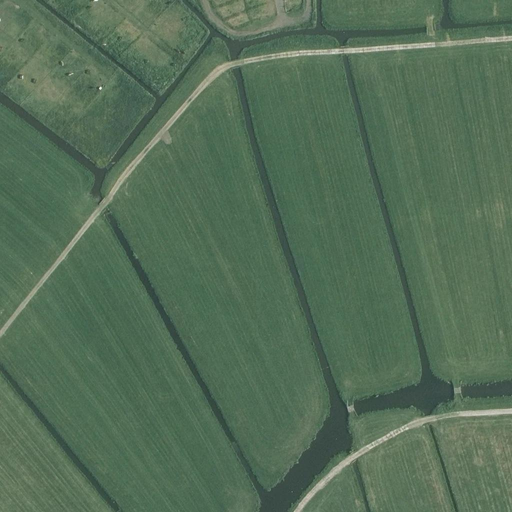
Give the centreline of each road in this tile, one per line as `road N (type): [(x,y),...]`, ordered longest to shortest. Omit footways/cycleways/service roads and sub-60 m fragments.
road 1 (track): [(0,332),(225,65),(433,45)]
road 2 (track): [(297,511),(349,458),(403,427),(511,411)]
road 3 (track): [(204,0),(212,19),(230,30),(305,18),(305,0)]
